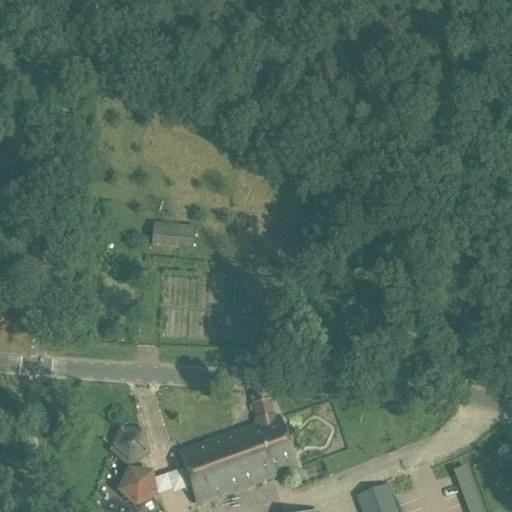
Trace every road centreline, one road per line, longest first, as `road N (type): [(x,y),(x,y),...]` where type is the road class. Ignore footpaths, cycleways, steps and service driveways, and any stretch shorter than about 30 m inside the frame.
road 1 (tertiary): [(511,409),(464,397),(0,363)]
road 2 (tertiary): [(0,108),(65,0)]
